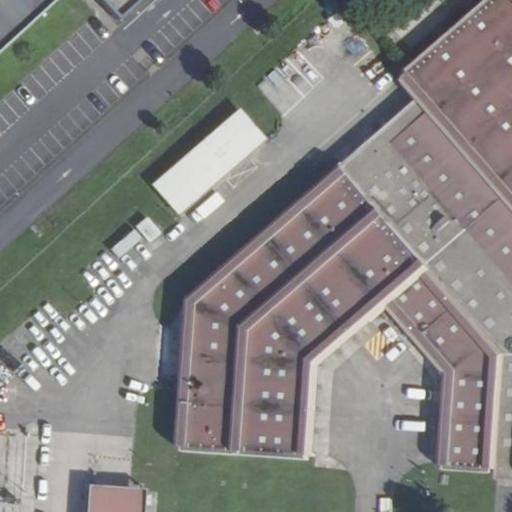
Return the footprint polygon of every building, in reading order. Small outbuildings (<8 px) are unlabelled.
[(0,0),(0,43),(48,0),(82,0),(114,35),(152,0),(0,0)] [(511,0),(497,0),(411,74),(415,79),(409,84),(424,101),(195,300),(182,443),(312,455),(319,368),(391,305),(453,375),(445,463),(508,469),(511,469),(511,0)] [(242,108),(152,188),(178,217),(268,138),(242,108)] [(148,217),(137,226),(149,240),(160,231),(148,217)] [(90,485),(88,511),(145,511),(147,487),(90,485)]
